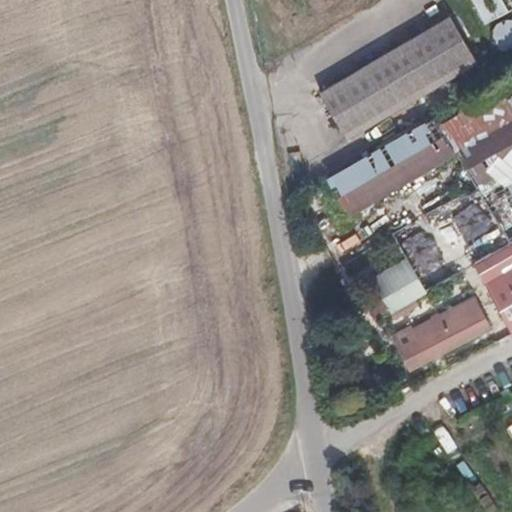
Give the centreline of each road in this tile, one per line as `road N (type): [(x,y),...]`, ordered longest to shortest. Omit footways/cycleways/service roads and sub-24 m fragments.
road 1 (unclassified): [(226,0),(314,456)]
road 2 (unclassified): [(511,349),(314,456)]
